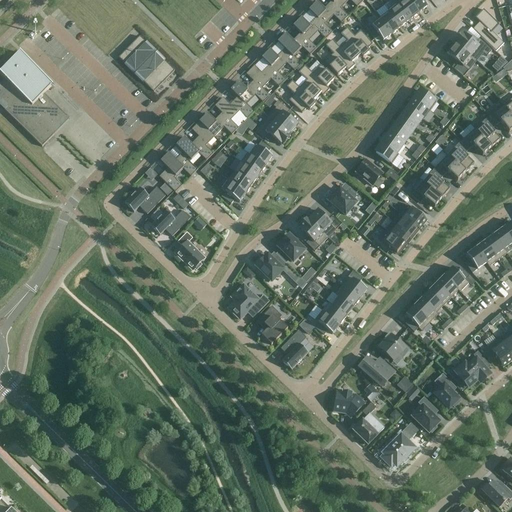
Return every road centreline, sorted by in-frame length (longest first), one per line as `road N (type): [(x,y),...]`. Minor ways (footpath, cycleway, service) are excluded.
road 1 (residential): [(193,293),(117,220),(110,199),(308,0)]
road 2 (residential): [(205,304),(237,260),(362,145),(470,0)]
road 3 (residential): [(462,0),(340,98),(193,293)]
road 4 (residential): [(511,146),(448,210),(300,395)]
road 5 (residential): [(70,208),(249,22),(226,0)]
road 6 (residential): [(309,405),(431,270),(511,207)]
road 7 (residential): [(511,374),(395,483),(309,405)]
road 8 (tertiary): [(135,511),(0,378)]
road 9 (unclassified): [(70,208),(35,287),(0,325)]
road 10 (residential): [(300,395),(205,304)]
